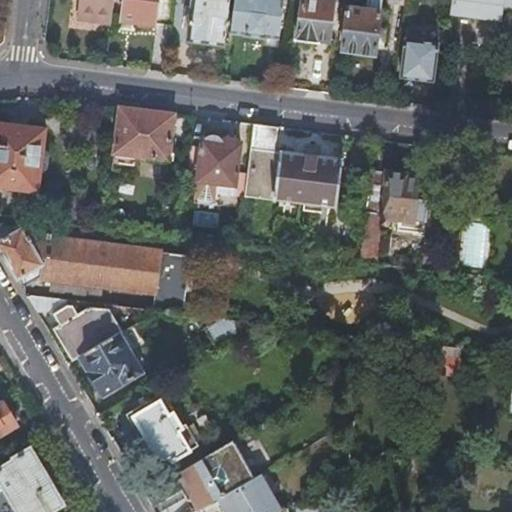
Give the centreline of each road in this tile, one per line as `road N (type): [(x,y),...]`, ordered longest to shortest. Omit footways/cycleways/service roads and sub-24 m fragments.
road 1 (residential): [(20,74),(511,132)]
road 2 (residential): [(0,295),(126,511)]
